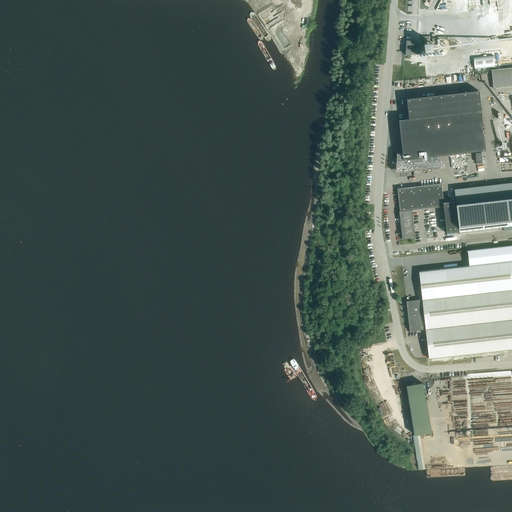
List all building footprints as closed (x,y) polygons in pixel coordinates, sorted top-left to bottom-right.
[(419,49),(418,42),(408,41),(408,46),(407,46),(406,46),(406,50),(406,55),(421,54),(420,49),(419,49)] [(482,68),(502,65),(501,54),(481,57),(482,68)] [(493,88),(511,86),(511,67),(491,70),(493,88)] [(407,93),(408,96),(425,95),(425,89),(427,89),(426,85),(421,85),(421,91),(415,92),(407,93)] [(482,126),(483,126),(479,90),(407,99),(409,119),(399,120),(403,153),(397,153),(396,169),(399,172),(440,167),(439,156),(486,150),(484,134),(483,134),(482,126)] [(497,227),(511,225),(511,182),(454,189),(456,201),(444,202),(441,183),(397,188),(400,211),(399,211),(402,239),(415,238),(412,210),(444,206),(447,233),(459,232),(460,235),(498,230),(497,227)] [(410,331),(425,329),(424,322),(425,322),(429,358),(511,349),(511,245),(467,251),(469,265),(419,271),(422,299),(424,319),(423,319),(421,299),(406,301),(410,331)] [(422,383),(407,385),(415,435),(430,432),(422,383)]
